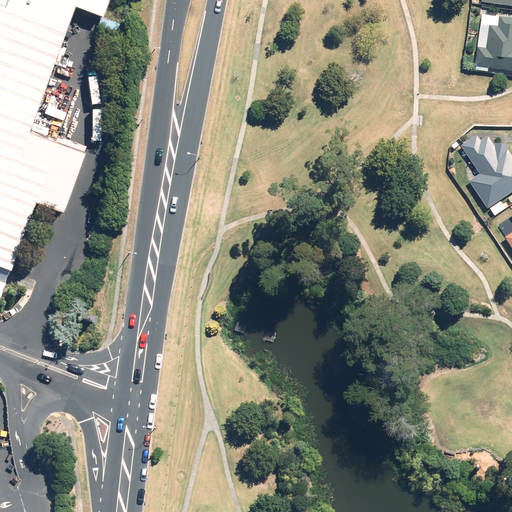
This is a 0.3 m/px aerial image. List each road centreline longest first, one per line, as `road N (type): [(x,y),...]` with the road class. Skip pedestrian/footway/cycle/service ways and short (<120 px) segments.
road 1 (secondary): [(144,328),(121,511)]
road 2 (secondary): [(217,0),(197,102),(165,175)]
road 3 (secondary): [(165,175),(160,93),(177,0)]
road 4 (secondary): [(165,175),(144,328)]
